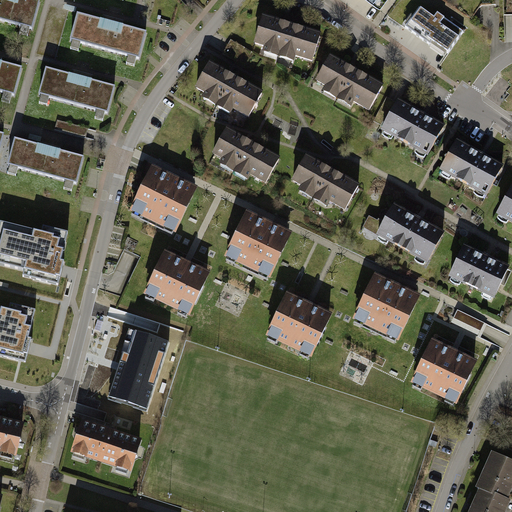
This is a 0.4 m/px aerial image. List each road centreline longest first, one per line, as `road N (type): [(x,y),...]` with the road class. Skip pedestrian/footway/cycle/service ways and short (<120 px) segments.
road 1 (residential): [(236,0),(155,95),(128,148),(61,408)]
road 2 (residential): [(467,101),(312,0)]
road 3 (residential): [(444,511),(483,405),(511,355)]
